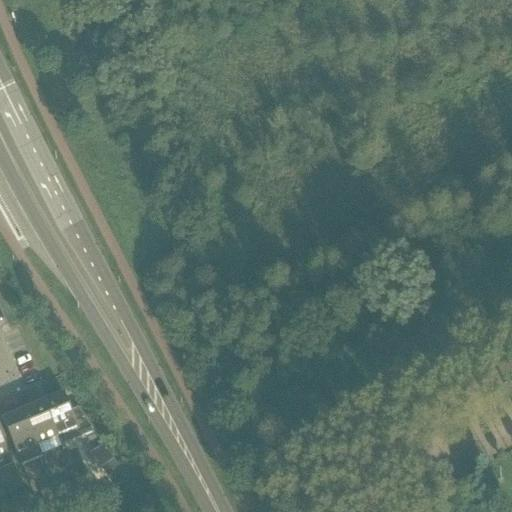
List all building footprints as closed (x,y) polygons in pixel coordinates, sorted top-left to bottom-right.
[(43,402),(42,402),(57,439),(75,432),(78,441),(95,434),(90,425),(80,409),(71,414),(64,396),(44,404),(43,402)] [(57,439),(42,402),(41,402),(44,410),(39,412),(37,407),(23,413),(38,447),(57,439)] [(38,447),(23,413),(10,419),(12,423),(6,425),(3,418),(1,419),(9,438),(17,456),(21,466),(42,457),(38,447)] [(0,470),(12,466),(0,436),(0,470)] [(101,470),(113,488),(129,484),(114,461),(101,470)] [(70,485),(55,489),(56,497),(72,493),(70,485)] [(56,497),(55,489),(40,493),(42,501),(56,497)] [(19,501),(5,507),(7,511),(13,511),(22,509),(19,501)]
